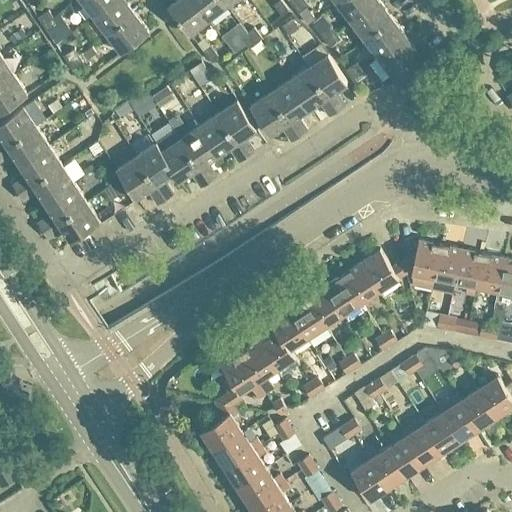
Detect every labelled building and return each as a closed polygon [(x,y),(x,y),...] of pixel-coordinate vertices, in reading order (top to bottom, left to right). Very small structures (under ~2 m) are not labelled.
[(82,0),(94,14),(112,0),(82,0)] [(107,32),(135,11),(126,0),(112,0),(94,14),(107,32)] [(209,18),(195,0),(174,0),(169,5),(190,32),(209,18)] [(227,4),(223,0),(195,0),(209,18),(227,4)] [(289,9),(282,0),(278,0),(274,4),(282,14),(289,9)] [(309,4),(305,0),(300,0),(294,5),(299,12),(309,4)] [(351,19),(375,0),(338,0),(337,1),(351,19)] [(365,37),(393,16),(380,0),(375,0),(351,19),(365,37)] [(38,16),(43,23),(53,16),(49,9),(38,16)] [(122,51),(149,30),(135,11),(107,32),(122,51)] [(58,23),(53,16),(43,23),(47,30),(58,23)] [(379,55),(406,34),(393,16),(365,37),(379,55)] [(293,17),(282,24),(288,33),(299,27),(293,17)] [(320,32),(325,39),(335,31),(330,24),(320,32)] [(254,26),(248,31),(256,42),(262,36),(254,26)] [(249,47),(256,42),(248,31),(241,36),(249,47)] [(341,37),(335,31),(325,39),(330,45),(341,37)] [(393,74),(421,53),(406,34),(379,55),(393,74)] [(312,41),(296,51),(302,61),(318,51),(312,41)] [(218,54),(210,44),(203,49),(211,60),(218,54)] [(63,54),(68,61),(79,54),(74,47),(63,54)] [(19,73),(28,87),(60,64),(50,51),(19,73)] [(347,81),(328,52),(309,65),(328,94),(347,81)] [(0,82),(15,73),(2,54),(0,55),(0,82)] [(84,61),(79,54),(68,61),(73,68),(84,61)] [(346,69),(351,75),(362,68),(357,61),(346,69)] [(328,94),(309,65),(290,78),(309,107),(328,94)] [(366,75),(362,68),(351,75),(356,82),(366,75)] [(0,110),(28,92),(15,73),(0,82),(0,110)] [(309,107),(290,78),(271,91),(290,119),(309,107)] [(168,84),(152,94),(160,106),(175,96),(168,84)] [(290,119),(271,91),(251,104),(270,132),(290,119)] [(331,99),(338,109),(346,104),(339,94),(331,99)] [(126,98),(114,107),(121,116),(133,108),(126,98)] [(257,127),(238,98),(218,111),(237,140),(257,127)] [(323,104),(330,114),(338,109),(331,99),(323,104)] [(0,131),(8,143),(37,124),(24,105),(0,120),(0,131)] [(237,140),(218,111),(199,124),(218,153),(237,140)] [(293,124),(300,134),(308,129),(301,119),(293,124)] [(21,162),(49,143),(37,124),(8,143),(21,162)] [(218,153),(199,124),(180,136),(199,165),(218,153)] [(285,130),(292,140),(300,134),(293,124),(285,130)] [(199,165),(180,136),(162,148),(161,149),(175,170),(174,171),(179,179),(199,165)] [(175,170),(161,149),(162,148),(157,140),(137,154),(156,183),(174,171),(175,170)] [(240,145),(247,155),(255,150),(248,140),(240,145)] [(33,181),(62,162),(49,143),(21,162),(33,181)] [(96,143),(69,160),(75,171),(103,155),(96,143)] [(233,150),(239,160),(247,155),(240,145),(233,150)] [(0,148),(0,160),(8,155),(3,147),(0,148)] [(156,183),(137,154),(117,167),(136,196),(156,183)] [(46,200),(75,181),(62,162),(33,181),(46,200)] [(203,170),(209,180),(217,175),(210,165),(203,170)] [(195,176),(201,186),(209,180),(203,170),(195,176)] [(13,184),(18,191),(28,185),(23,177),(13,184)] [(119,179),(102,191),(109,200),(126,189),(119,179)] [(58,219),(87,200),(75,181),(46,200),(58,219)] [(159,188),(166,198),(174,192),(167,182),(159,188)] [(18,191),(24,199),(34,193),(28,185),(18,191)] [(151,193),(158,203),(166,198),(159,188),(151,193)] [(72,239),(100,220),(87,200),(58,219),(72,239)] [(134,226),(136,214),(119,212),(117,224),(134,226)] [(38,221),(44,229),(53,223),(48,215),(38,221)] [(44,229),(49,237),(59,231),(53,223),(44,229)] [(432,288),(441,242),(419,237),(415,255),(401,262),(405,268),(413,268),(412,271),(416,272),(413,284),(432,288)] [(455,280),(463,246),(441,242),(432,288),(453,292),(455,280)] [(477,284),(484,251),(463,246),(455,280),(477,284)] [(407,271),(405,268),(401,262),(392,266),(380,247),(361,260),(380,289),(407,271)] [(498,289),(505,255),(484,251),(477,284),(498,289)] [(511,291),(511,256),(505,255),(498,289),(511,291)] [(380,289),(361,260),(343,272),(362,301),(363,300),(380,289)] [(367,307),(363,300),(362,301),(343,272),(325,283),(344,312),(349,319),(367,307)] [(326,324),(344,312),(325,283),(307,295),(326,324)] [(326,324),(307,295),(289,307),(308,336),(326,324)] [(308,336),(289,307),(270,320),(275,328),(276,327),(290,348),(291,347),(308,336)] [(437,325),(446,327),(448,314),(427,310),(425,322),(437,325)] [(458,316),(448,314),(446,327),(455,329),(458,316)] [(499,325),(496,337),(511,340),(511,320),(500,318),(499,325)] [(488,336),(491,323),(482,321),(479,334),(488,336)] [(499,325),(491,323),(488,336),(496,337),(499,325)] [(291,347),(290,348),(276,327),(275,328),(258,339),(277,368),(281,374),(300,361),(296,355),(291,347)] [(390,328),(383,333),(390,343),(397,339),(390,328)] [(383,348),(390,343),(383,333),(376,337),(383,348)] [(277,368),(258,339),(240,351),(267,391),(275,386),(267,374),(277,368)] [(440,366),(427,346),(410,357),(416,368),(422,377),(440,366)] [(463,361),(456,351),(456,350),(427,346),(440,366),(445,373),(463,361)] [(267,391),(240,351),(221,363),(226,372),(219,376),(229,391),(226,393),(233,403),(234,403),(244,397),(240,392),(251,385),(258,397),(267,391)] [(354,352),(347,356),(354,367),(361,362),(354,352)] [(330,354),(323,358),(330,369),(337,365),(330,354)] [(347,372),(354,367),(347,356),(340,361),(347,372)] [(416,368),(410,357),(402,362),(409,373),(416,368)] [(511,379),(505,384),(498,373),(479,386),(498,415),(511,405),(511,379)] [(318,375),(311,380),(318,391),(325,386),(318,375)] [(380,376),(373,381),(380,392),(387,387),(380,376)] [(311,395),(318,391),(311,380),(304,385),(311,395)] [(373,396),(380,392),(373,381),(366,386),(373,396)] [(498,415),(479,386),(461,397),(480,427),(498,415)] [(461,397),(457,392),(439,403),(443,409),(462,438),(480,427),(461,397)] [(241,415),(234,403),(233,403),(226,393),(215,400),(225,414),(201,429),(214,448),(243,429),(236,418),(241,415)] [(288,407),(281,397),(273,401),(280,412),(288,407)] [(462,438),(443,409),(425,421),(444,450),(462,438)] [(355,416),(348,421),(355,432),(362,427),(355,416)] [(425,421),(421,416),(403,427),(407,433),(426,462),(444,450),(425,421)] [(275,424),(279,431),(290,424),(285,417),(275,424)] [(347,437),(355,432),(348,421),(340,426),(347,437)] [(295,431),(290,424),(279,431),(284,438),(295,431)] [(225,466),(262,442),(257,435),(250,440),(243,429),(214,448),(225,466)] [(426,462),(407,433),(389,445),(408,474),(426,462)] [(285,456),(300,446),(293,436),(278,445),(285,456)] [(237,484),(266,465),(259,454),(266,450),(262,442),(225,466),(237,484)] [(408,474),(389,445),(377,452),(373,445),(366,449),(390,485),(408,474)] [(390,485),(366,449),(359,454),(364,461),(351,469),(370,498),(390,485)] [(298,460),(303,467),(314,460),(309,453),(298,460)] [(318,467),(314,460),(303,467),(308,474),(318,467)] [(249,502),(286,478),(281,471),(273,476),(266,465),(237,484),(249,502)] [(255,511),(273,511),(290,501),(283,490),(290,485),(286,478),(249,502),(255,511)] [(322,496),(326,503),(337,496),(333,489),(322,496)] [(342,504),(337,496),(326,503),(331,511),(342,504)] [(305,511),(303,509),(298,511),(296,511),(290,501),(273,511),(305,511)]
